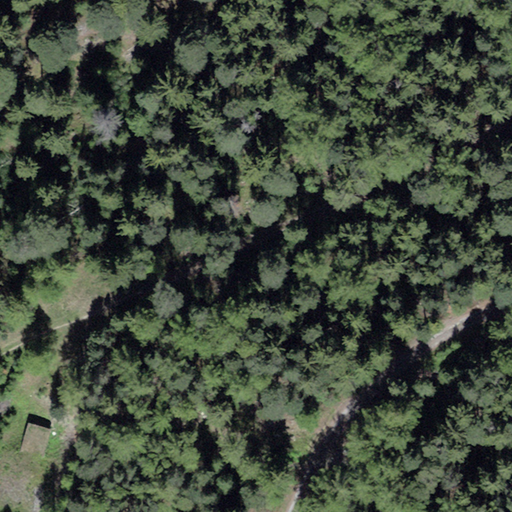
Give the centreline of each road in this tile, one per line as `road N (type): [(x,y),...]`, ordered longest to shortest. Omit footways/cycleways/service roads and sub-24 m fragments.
road 1 (track): [(511,123),(407,145),(132,295),(58,313),(0,352)]
road 2 (track): [(318,511),(387,400),(511,312)]
